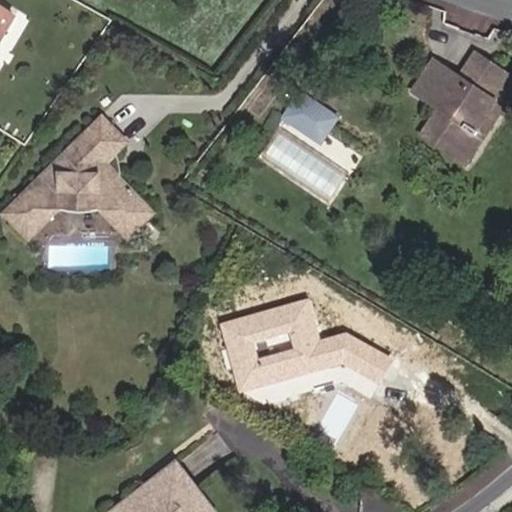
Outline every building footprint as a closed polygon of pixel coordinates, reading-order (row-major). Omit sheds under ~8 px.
[(0,45),(17,16),(0,4),(0,45)] [(472,80),(454,107),(461,112),(444,136),(487,166),(509,134),(497,126),(511,107),(511,108),(511,72),(493,59),(476,83),(472,80)] [(443,99),(454,107),(472,80),(450,65),(432,92),(443,99)] [(318,89),(299,113),(317,128),(327,116),(341,128),(351,116),(318,89)] [(497,126),(509,134),(511,129),(511,108),(511,107),(497,126)] [(327,116),(317,128),(331,140),(341,128),(327,116)] [(104,209),(130,235),(152,212),(136,196),(138,193),(121,177),(116,176),(114,174),(115,152),(124,143),(102,120),(9,214),(17,223),(23,218),(50,217),(59,208),(79,211),(104,209)] [(84,229),(95,236),(106,219),(95,212),(84,229)] [(30,236),(50,217),(23,218),(17,223),(30,236)] [(305,304),(222,330),(241,395),(325,369),(343,364),(358,371),(369,348),(345,337),(318,345),(305,304)] [(187,511),(164,484),(129,511),(187,511)]
